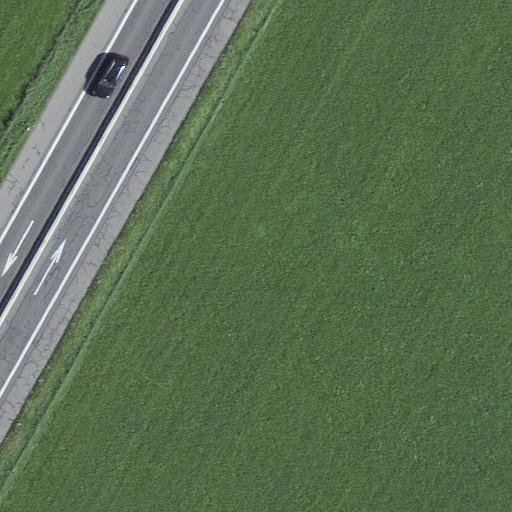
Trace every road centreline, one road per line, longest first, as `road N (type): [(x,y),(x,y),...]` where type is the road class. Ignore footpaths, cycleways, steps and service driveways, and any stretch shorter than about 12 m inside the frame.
road 1 (trunk): [(0,360),(199,0)]
road 2 (trunk): [(156,0),(0,277)]
